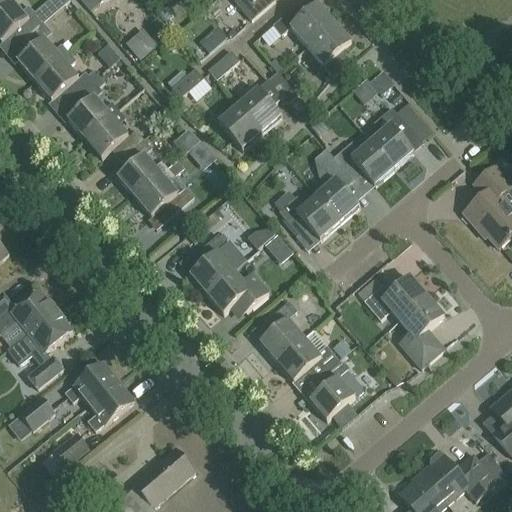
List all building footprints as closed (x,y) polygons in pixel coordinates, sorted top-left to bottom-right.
[(251,24),(274,5),(269,0),(244,0),(252,9),(244,15),(251,24)] [(20,47),(44,26),(29,9),(22,15),(11,3),(0,12),(0,44),(1,46),(11,38),(20,47)] [(291,33),(306,51),(334,27),(318,9),(304,21),(295,10),(272,30),(281,41),(291,33)] [(18,64),(35,85),(70,55),(63,47),(55,53),(45,41),(52,36),(44,26),(20,47),(27,56),(18,64)] [(334,27),(306,51),(333,82),(348,69),(339,59),(352,48),(334,27)] [(70,55),(35,85),(52,104),(61,96),(70,105),(100,79),(95,73),(89,78),(86,74),(78,80),(69,70),(77,64),(70,55)] [(217,85),(240,65),(231,55),(208,74),(217,85)] [(180,102),(203,82),(195,73),(172,92),(180,102)] [(282,122),(272,110),(282,102),(287,109),(297,100),(278,77),(240,110),(264,138),(282,122)] [(85,143),(119,114),(112,105),(105,112),(95,100),(102,94),(99,90),(105,85),(100,79),(70,105),(77,115),(68,123),(85,143)] [(199,105),(215,93),(208,83),(191,95),(199,105)] [(264,138),(240,110),(219,127),(243,155),(264,138)] [(381,136),(371,145),(395,173),(414,156),(402,143),(412,134),(392,112),(374,127),(381,136)] [(129,140),(119,128),(126,122),(119,114),(85,143),(102,163),(112,154),(120,163),(144,143),(136,133),(129,140)] [(144,143),(120,163),(128,172),(118,181),(135,201),(169,172),(162,164),(155,170),(144,158),(152,152),(144,143)] [(334,161),(354,184),(363,176),(375,190),(395,173),(371,145),(359,155),(352,146),(334,161)] [(317,198),(341,227),(361,210),(345,192),(354,184),(334,161),(327,153),(317,161),(328,174),(320,181),(327,189),(317,198)] [(500,253),(511,241),(511,214),(499,200),(511,189),(495,170),(474,189),(483,199),(463,216),(477,232),(480,230),(500,253)] [(169,172),(135,201),(151,221),(162,212),(170,221),(194,200),(187,191),(178,198),(169,186),(176,180),(169,172)] [(321,245),(341,227),(317,198),(307,207),(300,198),(279,216),(299,238),(308,230),(321,245)] [(230,245),(227,248),(218,238),(196,257),(204,267),(190,279),(206,299),(235,274),(247,264),(230,245)] [(0,264),(8,258),(0,248),(0,264)] [(245,286),(235,274),(206,299),(223,318),(238,306),(246,316),(269,296),(253,278),(245,286)] [(380,323),(392,314),(400,324),(428,301),(411,281),(391,298),(384,289),(365,305),(380,323)] [(0,339),(18,325),(28,337),(58,313),(51,304),(49,306),(40,294),(13,316),(9,312),(12,309),(2,297),(0,299),(0,339)] [(428,301),(400,324),(409,334),(403,339),(406,342),(401,347),(400,347),(422,373),(447,352),(447,351),(441,356),(425,337),(444,321),(428,301)] [(259,347),(277,366),(305,342),(288,323),(297,315),(288,305),(266,325),(274,334),(259,347)] [(63,323),(65,321),(58,313),(28,337),(38,350),(30,356),(42,370),(28,381),(38,393),(63,373),(53,361),(51,363),(45,357),(73,335),(63,323)] [(307,374),(316,383),(339,364),(313,335),(305,342),(277,366),(294,386),(307,374)] [(342,362),(351,354),(342,344),(333,351),(342,362)] [(339,364),(316,383),(324,393),(310,405),(327,424),(364,392),(339,364)] [(90,411),(120,387),(104,368),(75,392),(66,399),(74,409),(83,402),(90,411)] [(378,381),(384,397),(401,392),(395,375),(378,381)] [(106,430),(135,407),(120,387),(90,411),(98,420),(89,427),(97,437),(106,430)] [(511,394),(492,412),(509,432),(496,443),(511,461),(511,394)] [(56,419),(43,403),(21,421),(34,437),(56,419)] [(376,407),(348,428),(356,438),(384,417),(376,407)] [(90,454),(78,438),(55,456),(67,472),(90,454)] [(155,511),(197,476),(177,452),(133,490),(135,492),(118,507),(121,511),(155,511)] [(433,470),(423,479),(448,509),(465,494),(476,506),(498,486),(474,458),(457,473),(443,457),(438,456),(431,463),(430,467),(433,470)] [(106,506),(125,489),(114,476),(103,486),(95,477),(87,484),(106,506)] [(444,511),(448,509),(423,479),(400,499),(411,511),(410,511),(444,511)] [(502,511),(511,511),(511,495),(498,501),(502,511)]
